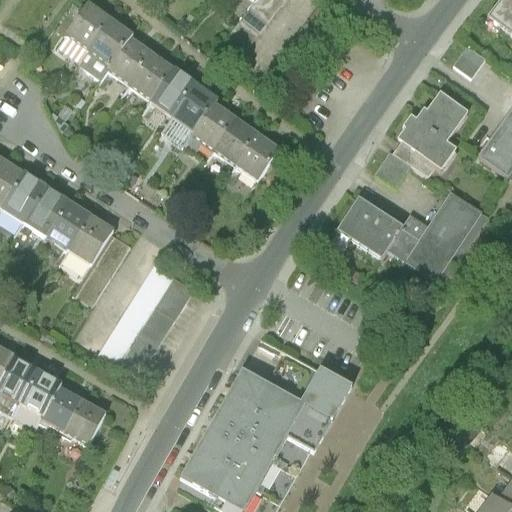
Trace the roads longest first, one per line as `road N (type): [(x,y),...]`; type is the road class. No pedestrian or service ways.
road 1 (residential): [(254,288),(56,161),(29,106)]
road 2 (residential): [(419,43),(254,288)]
road 3 (residential): [(254,288),(129,511)]
